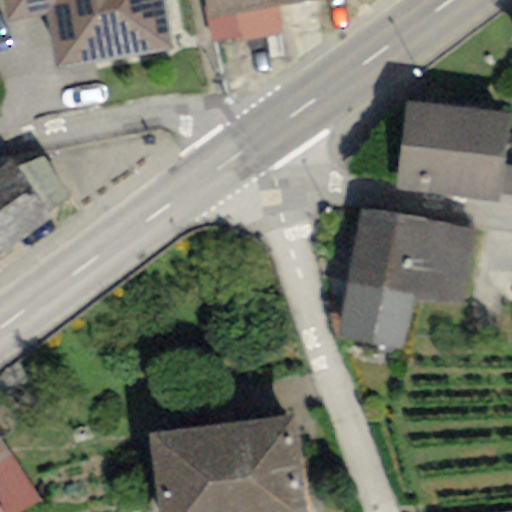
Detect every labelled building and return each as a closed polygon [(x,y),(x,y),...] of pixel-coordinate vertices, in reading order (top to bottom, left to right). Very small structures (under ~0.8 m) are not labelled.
[(3,0),(7,19),(48,12),(57,65),(173,46),(165,0),(3,0)] [(201,0),(212,51),(280,37),(274,10),(271,0),(201,0)] [(271,0),(274,10),(326,0),(271,0)] [(509,115),(405,103),(395,190),(498,202),(499,195),(502,166),(509,115)] [(9,159),(0,161),(0,256),(50,222),(42,211),(67,196),(43,156),(16,173),(9,159)] [(511,166),(502,166),(499,195),(511,196),(511,166)] [(474,229),(358,210),(336,340),(404,351),(413,297),(462,305),(474,229)] [(301,511),(291,419),(150,435),(159,511),(301,511)] [(23,511),(41,501),(0,445),(0,511),(23,511)]
